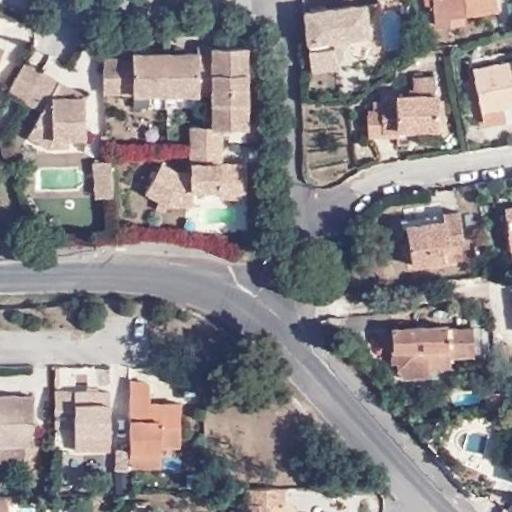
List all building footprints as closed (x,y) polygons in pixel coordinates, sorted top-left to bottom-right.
[(461,14),(495,10),(494,0),(434,0),(436,16),(461,14)] [(365,4),(305,12),(310,62),(311,70),(336,67),(334,39),(369,34),(365,4)] [(463,22),(461,14),(436,16),(437,25),(463,22)] [(192,146),(222,146),(221,128),(247,127),(246,47),(198,48),(198,53),(133,55),(133,59),(102,59),(102,67),(103,90),(133,90),(133,95),(211,94),(212,128),(192,128),(192,146)] [(511,60),(473,69),(483,124),(505,120),(503,109),(511,106),(511,60)] [(302,71),(311,70),(310,62),(302,62),(302,71)] [(7,92),(24,102),(39,76),(22,66),(7,92)] [(39,76),(24,102),(42,112),(26,139),(47,151),(79,151),(79,98),(39,76)] [(381,101),(381,130),(438,130),(438,94),(434,93),(434,76),(411,76),(411,94),(396,94),(396,89),(381,91),(381,101)] [(381,137),(381,130),(381,101),(368,101),(368,137),(381,137)] [(222,164),(222,146),(192,146),(192,173),(177,173),(162,165),(146,193),(168,205),(193,205),(193,190),(221,190),(221,197),(247,197),(247,165),(222,164)] [(112,197),(109,161),(94,162),(97,198),(112,197)] [(459,210),(444,213),(445,219),(405,224),(412,267),(463,259),(460,244),(464,243),(459,210)] [(445,219),(444,213),(404,219),(405,224),(445,219)] [(447,328),(447,325),(392,328),(393,366),(404,379),(431,378),(431,373),(450,371),(449,358),(475,356),(473,327),(447,328)] [(149,379),(129,380),(129,453),(161,452),(161,447),(180,447),(180,403),(157,403),(157,408),(149,408),(149,403),(149,379)] [(110,390),(54,390),(54,427),(74,428),(74,434),(110,434),(110,390)] [(486,410),(504,407),(502,392),(484,394),(486,410)] [(34,396),(0,395),(0,445),(26,446),(34,446),(34,396)] [(110,434),(74,434),(74,446),(110,445),(110,434)] [(0,462),(26,462),(26,446),(0,445),(0,462)] [(129,453),(129,469),(162,468),(161,452),(129,453)] [(115,494),(129,493),(129,471),(115,471),(115,494)] [(186,475),(186,490),(202,490),(201,475),(186,475)] [(284,503),(284,488),(247,488),(247,503),(270,502),(284,503)] [(0,511),(8,511),(8,496),(0,495),(0,511)] [(270,511),(270,502),(247,503),(247,511),(270,511)]
